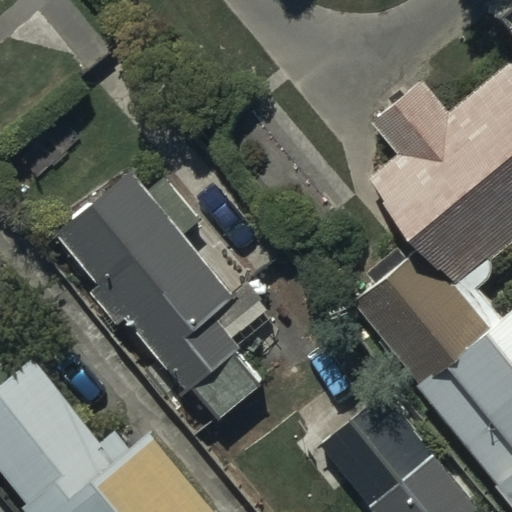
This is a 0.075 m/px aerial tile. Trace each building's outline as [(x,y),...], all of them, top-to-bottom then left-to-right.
[(398,142),(370,165),(460,274),(511,231),(511,0),(506,0),(505,1),(511,9),(511,48),(449,100),(422,68),(371,110),(398,142)] [(137,167),(58,227),(100,283),(90,291),(117,327),(129,318),(187,394),(196,387),(222,422),(270,386),(242,350),(244,349),(216,312),(237,296),(191,235),(209,222),(171,172),(152,187),(137,167)] [(511,257),(422,330),(511,442),(511,257)] [(34,358),(0,385),(0,469),(25,501),(19,505),(24,511),(218,511),(151,427),(129,444),(116,428),(101,441),(34,358)] [(489,511),(440,454),(371,511),(489,511)]
